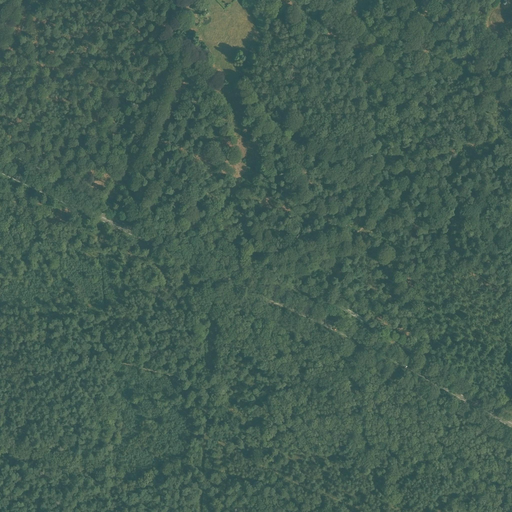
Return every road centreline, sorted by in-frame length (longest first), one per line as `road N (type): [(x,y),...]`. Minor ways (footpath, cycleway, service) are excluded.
road 1 (primary): [(511,426),(216,272),(0,172)]
road 2 (unknown): [(406,0),(431,124),(428,232),(437,302),(511,387)]
road 3 (track): [(511,298),(466,262),(453,241),(451,209),(469,169),(497,42),(511,26)]
road 4 (track): [(299,0),(375,59),(393,189)]
road 5 (unknown): [(206,388),(132,359),(0,327)]
road 6 (track): [(393,189),(360,233),(232,280)]
road 7 (unknown): [(204,442),(367,511)]
